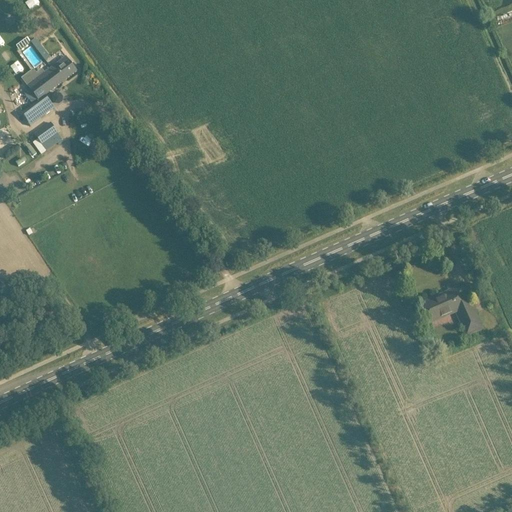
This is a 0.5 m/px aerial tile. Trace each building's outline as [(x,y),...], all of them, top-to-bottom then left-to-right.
[(35,0),(31,0),(25,4),(29,9),(38,3),(35,0)] [(34,41),(32,43),(39,52),(43,49),(36,39),(34,41)] [(57,64),(28,87),(38,101),(39,101),(43,98),(77,72),(69,61),(60,67),(57,64)] [(52,110),(43,98),(39,101),(38,101),(23,112),(33,125),(52,110)] [(38,140),(42,145),(58,134),(51,124),(35,135),(38,140)] [(104,133),(76,149),(80,155),(107,140),(104,133)] [(421,311),(422,313),(424,312),(429,325),(456,313),(467,336),(482,330),(463,286),(441,296),(442,298),(436,301),(436,300),(421,306),(423,310),(421,311)]
